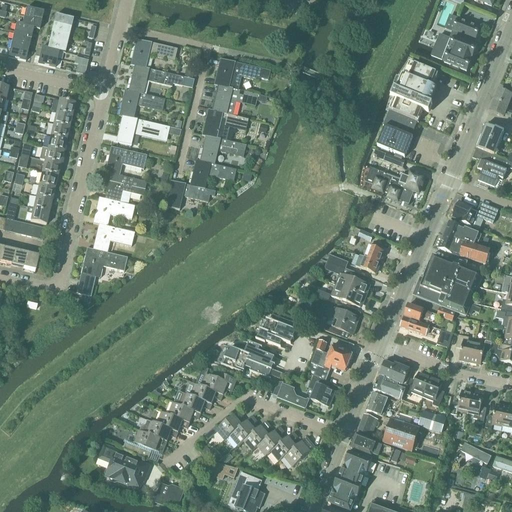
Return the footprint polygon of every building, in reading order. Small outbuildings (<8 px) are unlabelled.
[(23,18),(41,22),(43,13),(26,9),(23,18)] [(53,25),(70,29),(73,20),(55,16),(53,25)] [(33,29),(39,30),(41,22),(23,18),(22,26),(33,29)] [(453,29),(450,38),(440,34),(440,35),(442,36),(434,56),(432,56),(431,57),(445,62),(444,64),(451,67),(450,69),(459,73),(460,70),(466,73),(471,62),(469,61),(470,58),(472,58),(476,48),(473,46),(480,28),(457,19),(457,20),(458,21),(457,25),(455,25),(454,27),(456,27),(455,30),(453,29)] [(31,37),(33,29),(22,26),(15,24),(13,33),(31,37)] [(51,33),(68,37),(70,29),(53,25),(51,33)] [(11,41),(29,45),(31,37),(13,33),(11,41)] [(68,37),(51,33),(49,41),(67,46),(68,37)] [(9,50),(27,54),(29,45),(11,41),(9,50)] [(59,52),(65,54),(67,46),(49,41),(47,49),(47,50),(59,52)] [(134,67),(145,69),(148,55),(174,62),(176,50),(136,41),(130,67),(134,67)] [(57,61),(59,52),(47,50),(47,49),(41,48),(39,57),(57,61)] [(27,54),(9,50),(8,58),(25,62),(27,54)] [(57,61),(39,57),(37,65),(55,69),(57,61)] [(77,66),(86,68),(88,61),(75,59),(74,65),(77,66)] [(268,71),(220,60),(213,86),(217,87),(228,89),(236,91),(239,77),(256,81),(256,78),(266,81),(268,71)] [(408,62),(388,112),(417,124),(419,124),(418,123),(422,113),(423,111),(427,113),(430,105),(437,90),(433,88),(438,75),(408,62)] [(86,68),(77,66),(75,74),(84,76),(86,68)] [(194,81),(174,76),(145,69),(134,67),(128,92),(143,95),(146,82),(171,88),(172,86),(192,90),(194,81)] [(192,79),(194,70),(186,68),(184,77),(192,79)] [(8,89),(0,87),(0,100),(5,102),(8,89)] [(211,112),(226,115),(229,101),(255,107),(257,96),(236,91),(228,89),(217,87),(211,112)] [(122,117),(133,120),(136,106),(162,112),(164,100),(143,95),(128,92),(124,91),(118,117),(122,117)] [(511,96),(499,91),(494,101),(508,106),(509,103),(511,104),(511,96)] [(36,94),(34,100),(43,102),(45,96),(36,94)] [(75,105),(59,101),(56,113),(72,117),(75,105)] [(504,115),(511,118),(511,114),(511,112),(506,110),(508,106),(494,101),(490,112),(504,117),(504,115)] [(201,136),(205,137),(216,139),(220,126),(245,132),(248,120),(226,115),(211,112),(207,111),(201,136)] [(388,112),(374,146),(388,151),(405,158),(413,138),(412,138),(417,124),(388,112)] [(53,126),(69,129),(72,117),(56,113),(53,126)] [(133,120),(122,117),(116,143),(131,146),(134,132),(159,138),(162,126),(133,120)] [(476,149),(479,150),(494,156),(504,133),(486,125),(476,149)] [(50,138),(66,141),(69,129),(53,126),(50,138)] [(216,139),(205,137),(199,162),(214,166),(217,152),(243,158),(245,146),(216,139)] [(66,141),(50,138),(47,150),(63,153),(66,141)] [(110,175),(119,177),(122,165),(143,170),(146,156),(111,148),(105,174),(110,175)] [(44,162),(60,165),(63,153),(47,150),(44,162)] [(511,163),(494,156),(479,150),(475,159),(478,161),(477,165),(480,166),(479,170),(483,172),(479,181),(495,188),(499,178),(503,180),(508,168),(511,170),(511,163)] [(405,161),(387,154),(384,161),(402,168),(405,161)] [(195,161),(189,186),(204,190),(207,176),(233,182),(235,171),(214,166),(199,162),(195,161)] [(60,165),(44,162),(41,174),(57,178),(60,165)] [(388,197),(397,201),(408,205),(414,191),(405,187),(406,185),(401,183),(395,180),(383,176),(384,173),(370,168),(365,182),(374,185),(373,188),(383,192),(383,191),(384,191),(383,194),(387,195),(388,194),(389,195),(388,197)] [(419,193),(424,179),(415,175),(416,173),(409,170),(408,172),(406,172),(401,183),(406,185),(405,187),(414,191),(419,193)] [(57,178),(41,174),(39,186),(54,189),(57,178)] [(110,175),(104,200),(119,203),(122,192),(143,197),(146,183),(119,177),(110,175)] [(252,178),(244,176),(242,182),(250,184),(252,178)] [(204,190),(189,186),(170,182),(164,207),(179,211),(182,197),(208,203),(210,196),(214,197),(215,193),(204,190)] [(54,189),(39,186),(36,198),(52,201),(54,189)] [(33,210),(49,214),(52,201),(36,198),(33,210)] [(98,225),(107,227),(110,216),(131,221),(134,207),(119,203),(104,200),(99,198),(93,224),(98,225)] [(498,212),(480,204),(477,213),(471,211),(471,209),(458,203),(452,217),(461,221),(460,223),(480,231),(484,220),(491,223),(493,218),(495,219),(498,212)] [(49,214),(33,210),(30,222),(46,226),(49,214)] [(9,233),(12,222),(6,221),(4,232),(9,233)] [(15,235),(18,223),(12,222),(9,233),(15,235)] [(474,247),(479,235),(449,223),(444,237),(458,243),(463,244),(474,247)] [(107,227),(98,225),(92,250),(107,254),(109,243),(130,248),(134,234),(107,227)] [(39,228),(36,240),(42,241),(45,230),(39,228)] [(474,247),(463,244),(458,243),(444,237),(438,250),(452,255),(486,266),(487,263),(489,264),(492,253),(474,247)] [(369,247),(365,258),(379,263),(383,252),(369,247)] [(11,266),(15,251),(3,248),(0,263),(11,266)] [(127,259),(122,257),(107,254),(92,250),(87,248),(76,294),(90,298),(98,266),(124,273),(127,259)] [(23,268),(26,254),(15,251),(11,266),(23,268)] [(26,254),(23,268),(35,271),(38,257),(26,254)] [(360,256),(356,268),(360,269),(374,275),(379,263),(365,258),(360,256)] [(420,287),(420,288),(431,292),(450,299),(449,301),(452,302),(449,310),(465,316),(466,317),(467,315),(468,313),(470,306),(471,305),(482,276),(435,257),(433,256),(420,287)] [(330,258),(328,264),(337,267),(340,268),(345,270),(347,264),(342,262),(330,258)] [(328,264),(326,269),(327,270),(336,274),(340,275),(335,286),(365,298),(368,291),(366,291),(368,286),(353,280),(343,275),(345,270),(340,268),(337,267),(328,264)] [(501,295),(508,296),(511,296),(511,279),(505,278),(504,284),(501,295)] [(335,286),(331,297),(359,308),(361,303),(363,304),(365,298),(335,286)] [(320,292),(317,299),(328,303),(331,296),(320,292)] [(511,296),(508,296),(506,302),(503,301),(500,312),(511,314),(511,296)] [(81,315),(87,310),(80,302),(74,306),(81,315)] [(322,313),(329,318),(330,318),(327,325),(324,331),(337,336),(339,331),(352,336),(359,319),(325,305),(322,313)] [(408,306),(404,317),(419,323),(421,316),(429,319),(431,314),(423,311),(412,307),(408,306)] [(452,323),(455,315),(439,310),(437,317),(452,323)] [(502,329),(507,330),(511,331),(511,314),(500,312),(500,313),(497,313),(496,320),(504,321),(502,329)] [(264,332),(260,330),(260,331),(257,340),(256,340),(256,341),(265,344),(265,343),(265,342),(281,348),(280,347),(282,342),(291,345),(290,344),(292,340),(293,340),(294,340),(293,340),(296,332),(297,332),(291,330),(293,324),(273,317),(271,322),(268,321),(267,323),(266,323),(265,326),(266,327),(264,332)] [(425,337),(429,327),(404,318),(400,328),(425,337)] [(499,345),(511,348),(511,346),(511,331),(507,330),(505,340),(500,339),(499,345)] [(441,332),(437,345),(448,349),(452,335),(441,332)] [(470,364),(474,344),(468,342),(469,339),(459,337),(456,349),(462,350),(459,361),(470,364)] [(325,383),(332,367),(345,372),(353,354),(334,346),(330,355),(328,354),(327,356),(324,354),(327,345),(320,342),(306,375),(314,378),(325,383)] [(474,344),(470,364),(481,366),(483,355),(489,356),(491,344),(485,342),(484,346),(474,344)] [(271,380),(268,379),(271,371),(272,371),(272,370),(270,370),(272,364),(271,364),(273,358),(274,359),(274,358),(258,352),(260,348),(250,344),(246,354),(230,348),(229,351),(228,350),(226,354),(228,354),(226,359),(224,358),(224,359),(226,359),(223,366),(221,365),(243,374),(244,371),(246,366),(251,368),(250,371),(249,372),(271,380)] [(511,348),(499,345),(498,351),(502,352),(500,362),(511,365),(511,353),(511,348)] [(411,372),(385,362),(379,377),(399,385),(398,388),(404,390),(411,372)] [(218,374),(216,380),(207,376),(209,371),(202,368),(195,385),(202,388),(223,396),(225,390),(232,393),(236,381),(218,374)] [(423,399),(431,379),(419,375),(415,385),(410,383),(405,395),(410,397),(411,394),(423,399)] [(400,401),(404,390),(398,388),(399,385),(379,377),(377,383),(376,383),(374,391),(400,401)] [(327,383),(325,383),(314,378),(309,388),(315,390),(311,400),(328,408),(335,393),(324,389),(327,383)] [(431,379),(423,399),(434,403),(433,406),(439,409),(444,396),(438,394),(442,384),(431,379)] [(202,388),(195,385),(191,397),(211,406),(214,400),(220,402),(223,396),(202,388)] [(454,403),(451,415),(457,416),(458,412),(468,414),(473,394),(462,392),(459,404),(454,403)] [(291,404),(292,400),(291,397),(280,393),(277,399),(291,404)] [(369,403),(386,409),(389,401),(372,394),(369,403)] [(473,394),(468,414),(474,415),(473,419),(477,420),(477,423),(483,424),(486,409),(480,408),(483,396),(473,394)] [(211,406),(191,397),(184,395),(179,406),(200,415),(202,409),(209,411),(211,406)] [(386,409),(369,403),(366,411),(383,418),(386,409)] [(200,415),(179,406),(173,404),(168,416),(189,424),(191,418),(198,421),(200,415)] [(502,428),(507,408),(496,405),(493,417),(488,416),(485,429),(491,430),(492,426),(502,428)] [(511,408),(507,408),(502,428),(511,429),(511,433),(511,434),(511,408)] [(421,420),(444,427),(446,419),(439,417),(424,412),(421,420)] [(219,427),(220,428),(219,429),(216,427),(205,436),(208,440),(217,433),(224,441),(229,437),(242,427),(238,422),(243,417),(239,413),(227,423),(226,421),(219,427)] [(189,424),(168,416),(162,414),(157,425),(178,433),(180,427),(187,430),(189,424)] [(357,436),(370,441),(375,428),(377,429),(379,425),(377,424),(378,421),(364,416),(356,435),(357,435),(357,436)] [(242,427),(229,437),(238,447),(243,443),(255,432),(252,427),(257,423),(252,418),(242,427)] [(444,427),(421,420),(419,427),(441,435),(444,427)] [(141,427),(139,432),(167,443),(169,437),(175,439),(178,433),(157,425),(147,421),(145,426),(141,427)] [(392,422),(385,445),(410,453),(417,430),(392,422)] [(257,448),(269,438),(265,433),(270,429),(266,423),(255,432),(243,443),(252,452),(257,448)] [(265,457),(270,453),(282,443),(279,438),(284,434),(280,429),(269,438),(257,448),(265,457)] [(167,443),(139,432),(134,444),(162,455),(167,443)] [(284,458),(296,448),(292,443),(297,439),(293,434),(282,443),(270,453),(278,463),(284,458)] [(371,458),(377,443),(370,441),(357,436),(351,450),(371,458)] [(296,448),(284,458),(292,468),(315,449),(307,440),(296,448)] [(125,444),(125,447),(124,448),(123,448),(122,450),(148,460),(151,454),(125,444)] [(99,460),(111,465),(106,478),(127,486),(127,485),(140,490),(149,467),(124,457),(125,455),(104,446),(99,460)] [(462,454),(487,466),(491,458),(466,446),(462,454)] [(397,464),(401,453),(395,451),(391,462),(397,464)] [(367,474),(372,460),(349,453),(344,465),(345,465),(344,468),(343,468),(339,478),(334,489),(335,490),(334,493),(333,492),(328,504),(345,511),(348,511),(350,511),(355,501),(354,501),(356,498),(357,498),(361,487),(365,477),(364,476),(366,473),(367,474)] [(511,464),(498,459),(494,469),(511,475),(511,464)] [(491,472),(483,468),(479,476),(488,479),(491,472)] [(496,483),(499,475),(491,472),(488,479),(496,483)] [(260,509),(262,503),(259,502),(262,494),(258,492),(262,482),(242,474),(232,497),(239,500),(236,509),(243,511),(256,511),(258,508),(260,509)] [(172,486),(169,487),(162,485),(160,486),(157,493),(155,494),(153,499),(150,500),(150,502),(164,508),(165,506),(166,505),(170,507),(171,505),(179,508),(185,491),(172,486)] [(466,493),(465,500),(473,502),(474,495),(466,493)]
